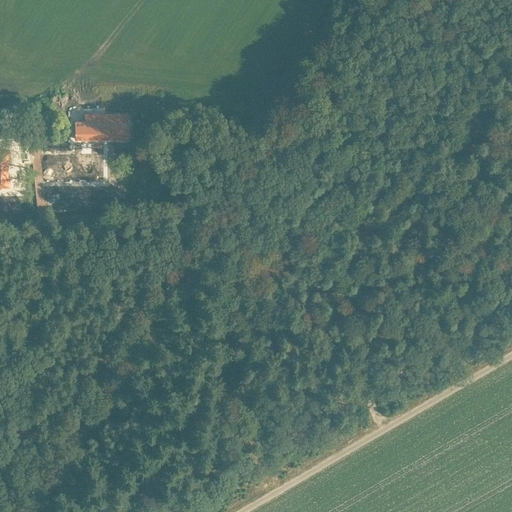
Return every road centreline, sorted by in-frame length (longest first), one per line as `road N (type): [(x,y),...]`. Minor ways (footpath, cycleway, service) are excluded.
road 1 (unclassified): [(245,511),(511,358)]
road 2 (track): [(205,223),(0,222)]
